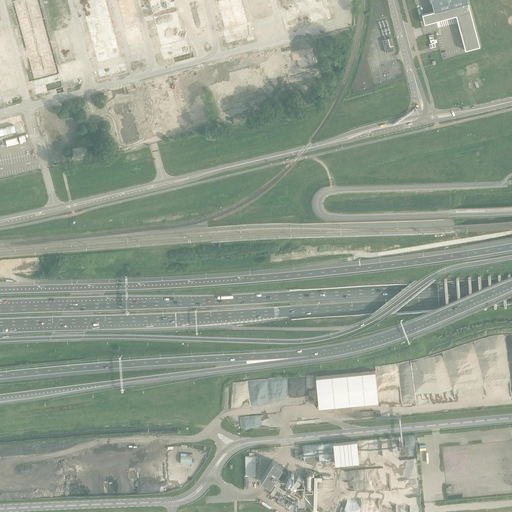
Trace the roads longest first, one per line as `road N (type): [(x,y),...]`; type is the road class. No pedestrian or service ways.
road 1 (motorway): [(0,340),(308,341),(372,320),(442,271),(511,257)]
road 2 (motorway): [(511,244),(281,276),(0,290)]
road 3 (motorway): [(0,326),(511,297)]
road 4 (motorway): [(511,282),(0,309)]
road 5 (unclassified): [(0,221),(334,141)]
road 6 (unclassified): [(211,473),(233,447),(259,440),(511,418)]
road 7 (motorway): [(0,398),(308,352)]
road 8 (motorway): [(0,375),(308,352)]
road 9 (unclassified): [(0,508),(183,499),(211,473)]
road 10 (motorway): [(308,352),(386,335),(511,282)]
